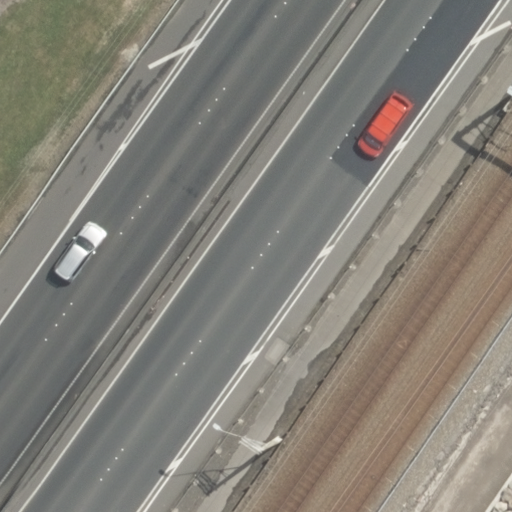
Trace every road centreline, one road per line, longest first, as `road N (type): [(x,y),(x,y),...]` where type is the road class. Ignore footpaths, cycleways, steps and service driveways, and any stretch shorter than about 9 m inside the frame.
road 1 (trunk): [(442,0),(70,511)]
road 2 (trunk): [(0,383),(285,0)]
